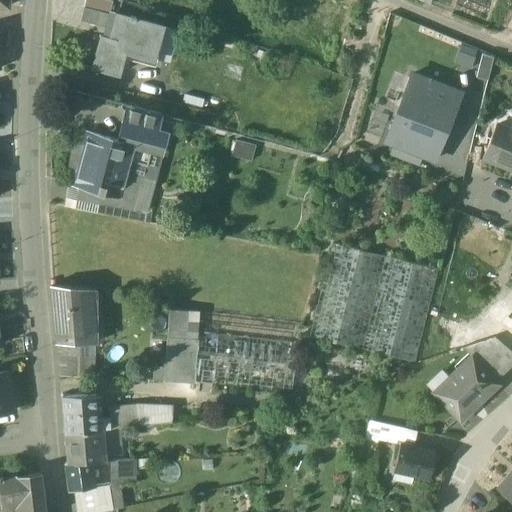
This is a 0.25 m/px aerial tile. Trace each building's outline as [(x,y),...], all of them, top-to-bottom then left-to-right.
[(106,0),(87,0),(85,8),(109,15),(113,2),(106,0)] [(81,23),(105,30),(109,15),(85,8),(81,23)] [(163,28),(135,21),(136,19),(131,17),(130,19),(117,16),(111,38),(102,36),(93,69),(119,76),(125,54),(154,62),(163,28)] [(461,44),(454,61),(470,68),(477,50),(461,44)] [(495,57),(482,53),(476,76),(488,80),(495,57)] [(435,160),(461,94),(413,75),(387,141),(435,160)] [(213,95),(190,89),(186,105),(209,111),(213,95)] [(160,120),(126,110),(125,112),(118,140),(133,144),(152,149),(157,131),(158,131),(161,120),(160,120)] [(511,130),(498,125),(483,158),(511,169),(511,130)] [(158,131),(157,131),(152,149),(153,149),(162,151),(166,135),(167,133),(158,131)] [(118,140),(90,132),(90,133),(90,134),(84,154),(74,152),(71,168),(80,171),(76,185),(76,184),(76,186),(82,187),(98,191),(97,193),(104,195),(106,187),(121,191),(133,144),(118,140)] [(252,145),(237,141),(233,156),(248,160),(252,145)] [(152,149),(133,144),(121,191),(106,187),(104,195),(97,193),(98,191),(82,187),(79,198),(104,203),(134,208),(142,178),(134,176),(135,176),(132,175),(136,163),(148,166),(152,150),(153,150),(153,149),(152,149)] [(134,176),(142,178),(155,182),(163,151),(162,151),(153,149),(153,150),(152,150),(148,166),(136,163),(132,175),(135,176),(134,176)] [(104,203),(79,198),(77,207),(102,213),(104,203)] [(439,269),(335,243),(312,336),(416,362),(439,269)] [(96,290),(51,286),(57,343),(58,343),(79,344),(95,344),(96,290)] [(511,311),(501,302),(480,325),(482,327),(501,322),(502,322),(511,311)] [(199,315),(169,310),(168,338),(197,340),(199,315)] [(511,310),(511,311),(502,322),(505,325),(506,326),(511,318),(511,310)] [(292,393),(300,326),(199,315),(197,340),(194,381),(198,381),(198,383),(292,393)] [(464,327),(441,317),(431,341),(449,348),(449,352),(462,348),(494,337),(494,336),(464,327)] [(511,331),(506,326),(505,325),(494,336),(494,337),(511,352),(511,331)] [(511,364),(511,352),(494,337),(462,348),(471,357),(473,356),(495,380),(511,364)] [(197,340),(168,338),(165,379),(194,381),(197,340)] [(79,344),(58,343),(58,354),(79,355),(79,344)] [(79,355),(58,354),(60,377),(95,378),(95,358),(79,358),(79,355)] [(471,357),(434,392),(460,419),(498,383),(495,380),(473,356),(471,357)] [(9,372),(0,373),(0,413),(15,411),(9,372)] [(96,394),(62,397),(65,434),(102,430),(110,429),(109,417),(98,418),(96,394)] [(140,405),(108,408),(109,417),(110,429),(141,426),(140,407),(140,405)] [(171,407),(140,407),(141,426),(170,422),(171,412),(171,407)] [(382,424),(370,421),(365,441),(379,445),(380,440),(378,439),(382,424)] [(417,431),(382,424),(378,439),(380,440),(400,444),(400,443),(414,447),(417,431)] [(102,430),(65,434),(67,457),(66,457),(67,463),(65,464),(65,465),(91,463),(108,462),(107,453),(104,453),(102,430)] [(414,447),(400,443),(400,444),(394,469),(430,478),(436,452),(414,447)] [(135,460),(114,462),(115,484),(120,484),(135,482),(135,460)] [(91,463),(65,465),(69,492),(75,491),(94,487),(91,463)] [(41,473),(0,479),(0,509),(4,509),(3,505),(20,502),(21,511),(45,511),(42,487),(41,473)] [(511,474),(500,489),(511,499),(511,474)] [(115,484),(109,485),(113,510),(124,508),(120,484),(115,484)] [(94,487),(75,491),(77,511),(104,511),(113,510),(109,485),(94,487)] [(3,505),(4,509),(4,511),(21,511),(20,502),(3,505)]
